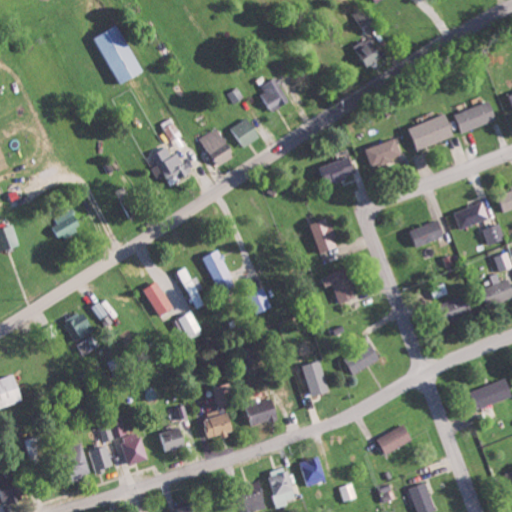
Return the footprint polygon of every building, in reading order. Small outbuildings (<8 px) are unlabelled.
[(357,15),(367,33),(379,27),(369,9),(357,15)] [(99,36),(121,84),(145,73),(122,25),(99,36)] [(359,44),(368,65),(384,58),(374,37),(359,44)] [(170,53),(164,41),(157,44),(164,56),(170,53)] [(272,111),(290,104),(279,77),(261,84),(272,111)] [(229,92),(234,103),(245,98),(240,87),(229,92)] [(497,121),(492,102),(454,112),(459,131),(497,121)] [(408,127),(416,149),(455,136),(447,113),(408,127)] [(246,146),(262,136),(249,116),(233,125),(246,146)] [(166,133),(173,129),(178,136),(181,134),(172,117),(161,124),(166,133)] [(202,137),(219,165),(236,155),(219,127),(202,137)] [(392,156),(401,154),(397,139),(367,147),(372,166),(393,161),(392,156)] [(154,155),(160,164),(153,169),(158,177),(166,172),(171,180),(181,174),(184,179),(194,173),(180,151),(173,156),(168,146),(154,155)] [(322,166),(329,184),(357,173),(350,155),(322,166)] [(511,186),(511,190),(500,193),(504,209),(511,207),(511,184),(511,186)] [(464,225),(488,219),(484,203),(460,209),(464,225)] [(54,223),(66,239),(84,224),(72,209),(54,223)] [(312,223),(319,252),(338,247),(330,218),(312,223)] [(418,246),(445,235),(439,218),(411,230),(418,246)] [(506,239),(500,223),(483,229),(490,245),(506,239)] [(0,228),(0,250),(21,247),(17,225),(0,228)] [(234,285),(221,250),(204,256),(217,291),(234,285)] [(501,272),(511,267),(511,261),(508,251),(495,256),(501,272)] [(333,285),(340,303),(359,296),(347,268),(323,277),(327,287),(333,285)] [(511,296),(511,283),(509,277),(502,281),(498,272),(491,276),(494,283),(486,288),(494,305),(511,296)] [(159,316),(174,309),(161,281),(146,288),(159,316)] [(470,294),(445,301),(451,320),(476,312),(470,294)] [(108,314),(100,301),(91,307),(99,319),(108,314)] [(86,310),(65,319),(74,340),(95,331),(86,310)] [(177,319),(189,338),(202,330),(190,311),(177,319)] [(382,361),(375,345),(347,357),(353,372),(382,361)] [(312,397),(330,391),(322,360),(303,365),(312,397)] [(0,409),(25,401),(16,374),(0,379),(0,409)] [(511,398),(511,389),(510,379),(474,387),(478,406),(511,398)] [(235,402),(231,383),(214,386),(217,405),(235,402)] [(279,414),(273,397),(249,405),(255,423),(279,414)] [(233,433),(231,414),(206,417),(209,437),(233,433)] [(104,442),(128,433),(122,419),(99,429),(104,442)] [(388,454),(415,439),(407,423),(379,438),(388,454)] [(130,465),(148,459),(140,431),(121,437),(130,465)] [(30,462),(41,460),(38,437),(27,439),(30,462)] [(113,468),(109,446),(91,449),(95,472),(113,468)] [(328,479),(320,457),(302,463),(309,485),(328,479)] [(267,473),(273,496),(276,508),(289,504),(287,499),(295,497),(287,468),(267,473)] [(0,480),(7,505),(27,499),(20,474),(0,480)] [(411,487),(418,511),(436,511),(437,511),(429,482),(411,487)] [(346,502),(358,497),(353,483),(341,487),(346,502)] [(266,507),(262,493),(250,497),(254,510),(266,507)] [(179,508),(179,511),(202,511),(199,502),(179,508)]
